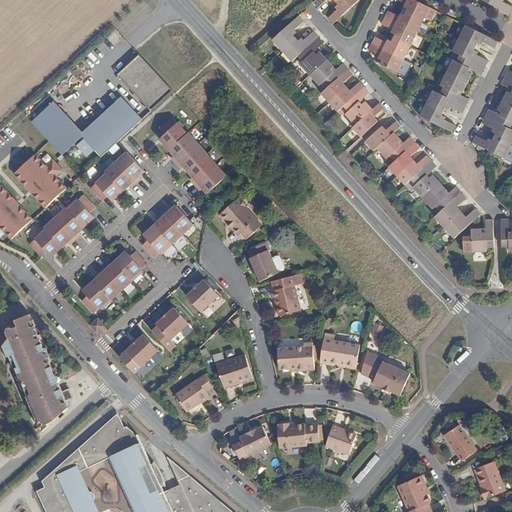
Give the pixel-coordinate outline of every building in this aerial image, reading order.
[(337,0),(336,1),(339,4),(336,7),(338,9),(330,17),(328,18),(332,22),(333,24),(358,0),(337,0)] [(423,20),(430,7),(414,0),(398,0),(406,4),(405,7),(408,9),(407,12),(423,20)] [(482,0),(511,14),(511,13),(511,6),(502,2),(503,0),(482,0)] [(385,18),(417,33),(423,20),(407,12),(405,15),(401,14),(400,16),(391,12),(389,11),(387,15),(385,18)] [(272,40),(282,51),(296,38),(293,35),(297,32),(295,30),(304,21),(302,20),(299,16),(272,40)] [(410,46),(417,33),(385,18),(383,21),(382,24),(384,25),(392,30),(392,33),(395,35),(394,38),(410,46)] [(498,41),(466,25),(459,38),(476,47),(478,43),(482,44),(483,42),(492,47),(495,48),(496,45),(498,41)] [(298,56),(309,46),(319,37),(317,35),(314,32),(304,41),(302,38),(299,41),(296,38),(282,51),(292,62),(298,56)] [(319,37),(309,46),(317,55),(320,51),(318,48),(324,43),(321,40),(319,37)] [(372,44),(404,59),(410,46),(394,38),(392,42),(388,40),(386,42),(378,38),(376,37),(374,40),(372,44)] [(460,55),(473,62),(485,68),(487,64),(488,61),(486,59),(477,54),(478,52),(474,50),(476,47),(459,38),(452,51),(460,55)] [(398,72),(404,59),(372,44),(370,47),(369,50),(371,51),(380,56),(379,59),(382,60),(381,64),(398,72)] [(317,55),(309,46),(298,56),(303,62),(301,64),(310,75),(327,59),(320,51),(317,55)] [(172,91),(139,54),(116,76),(150,111),(172,91)] [(468,71),(473,62),(460,55),(457,61),(453,60),(446,73),(467,83),(472,73),(468,71)] [(328,88),(339,78),(331,70),(334,67),(327,59),(310,75),(319,86),(323,84),(328,88)] [(406,78),(410,64),(403,62),(399,75),(406,78)] [(485,68),(473,62),(468,71),(472,73),(474,70),(479,73),(482,74),(483,71),(485,68)] [(331,70),(339,78),(348,69),(345,66),(343,64),(341,65),(336,70),(334,67),(331,70)] [(322,94),(330,103),(344,89),(342,87),(345,85),(343,83),(353,75),(352,74),(348,69),(339,78),(328,88),(322,94)] [(467,83),(446,73),(440,86),(444,88),(441,94),(453,100),(458,91),(462,92),(467,83)] [(509,88),(507,92),(511,93),(511,91),(511,81),(505,78),(504,80),(502,84),(504,86),(509,88)] [(344,89),(330,103),(338,112),(344,106),(355,96),(365,87),(362,85),(360,82),(350,90),(349,89),(346,91),(344,89)] [(365,87),(355,96),(362,104),(366,101),(363,99),(370,93),(368,91),(365,87)] [(464,110),(466,106),(453,100),(441,94),(433,90),(427,103),(443,111),(445,108),(449,110),(450,107),(460,112),(462,113),(464,110)] [(461,94),(462,92),(458,91),(453,100),(466,106),(467,103),(469,100),(467,98),(461,94)] [(511,91),(511,93),(507,92),(503,101),(511,105),(511,91)] [(362,104),(355,96),(344,106),(348,111),(346,114),(356,125),(373,109),(366,101),(362,104)] [(94,151),(136,112),(123,99),(82,136),(94,151)] [(502,112),(497,122),(510,128),(511,125),(511,105),(503,101),(498,110),(502,112)] [(361,137),(376,124),(374,121),(376,119),(375,117),(384,109),(381,105),(379,103),(373,109),(356,125),(353,128),(361,137)] [(456,126),(454,125),(444,120),(445,117),(442,115),(443,111),(427,103),(420,116),(452,134),(454,129),(456,126)] [(61,155),(82,136),(51,105),(30,125),(61,155)] [(486,116),(497,122),(502,112),(498,110),(497,113),(491,111),(489,110),(487,113),(486,116)] [(100,156),(142,119),(136,112),(94,151),(100,156)] [(496,134),(494,137),(511,145),(511,143),(511,129),(510,128),(497,122),(486,116),(484,120),(482,123),(485,124),(493,129),(492,132),(496,134)] [(227,176),(198,142),(180,122),(178,123),(174,118),(161,129),(165,135),(161,139),(174,155),(173,158),(182,169),(185,167),(193,177),(191,179),(194,182),(200,190),(203,189),(207,194),(227,176)] [(382,131),(380,128),(365,142),(374,151),(377,148),(394,132),(401,127),(399,125),(396,121),(386,130),(385,129),(382,131)] [(401,140),(394,132),(377,148),(387,158),(390,156),(395,162),(406,152),(398,143),(401,140)] [(474,140),(473,142),(504,158),(511,145),(494,137),(492,140),(489,139),(487,142),(478,137),(476,136),(474,140)] [(398,143),(406,152),(415,143),(413,140),(410,137),(403,143),(401,140),(398,143)] [(415,143),(406,152),(395,162),(389,167),(397,176),(414,161),(411,157),(420,148),(419,146),(415,143)] [(141,176),(146,171),(128,152),(96,181),(97,183),(92,187),(104,200),(109,196),(113,200),(130,186),(132,188),(142,178),(141,176)] [(67,187),(57,176),(63,170),(52,159),(46,165),(36,155),(14,175),(46,208),(67,187)] [(412,179),(423,169),(432,161),(429,158),(427,155),(418,164),(414,161),(397,176),(406,185),(412,179)] [(430,177),(433,175),(431,172),(437,166),(435,164),(432,161),(423,169),(430,177)] [(413,187),(423,198),(440,183),(433,175),(430,177),(423,169),(412,179),(417,185),(413,187)] [(436,206),(441,211),(452,201),(443,193),(447,190),(440,183),(423,198),(433,209),(436,206)] [(0,187),(0,228),(0,229),(10,239),(32,219),(1,186),(0,187)] [(443,193),(452,201),(462,193),(458,190),(456,187),(450,193),(447,190),(443,193)] [(441,211),(435,217),(444,227),(459,215),(455,211),(458,209),(457,207),(466,198),(465,197),(462,193),(452,201),(441,211)] [(32,242),(43,255),(48,251),(53,255),(68,241),(71,243),(81,233),(80,231),(95,216),(91,211),(96,207),(85,194),(79,199),(78,198),(36,236),(37,237),(32,242)] [(233,228),(240,236),(242,234),(247,239),(263,225),(246,207),(247,204),(244,200),(240,200),(238,199),(220,215),(227,222),(229,221),(235,227),(233,228)] [(194,224),(176,205),(172,208),(167,208),(158,218),(159,220),(144,234),(147,239),(143,243),(155,256),(159,253),(162,253),(194,224)] [(455,240),(482,216),(480,213),(476,209),(466,217),(464,215),(461,218),(459,215),(444,227),(455,240)] [(494,232),(494,219),(491,220),(486,220),(485,229),(482,229),(482,233),(494,232)] [(501,220),(501,232),(511,231),(511,227),(509,228),(508,219),(504,219),(501,220)] [(464,252),(487,251),(487,248),(494,247),(494,232),(482,233),(482,229),(472,229),(472,236),(463,237),(464,252)] [(511,231),(501,232),(502,247),(509,247),(509,251),(511,250),(511,231)] [(252,258),(251,258),(261,281),(279,273),(269,251),(270,250),(267,242),(248,251),(252,258)] [(145,266),(147,264),(136,251),(131,255),(127,251),(111,265),(108,263),(98,272),(100,275),(87,286),(84,289),(88,294),(83,299),(94,311),(100,307),(101,308),(105,305),(143,269),(142,268),(145,266)] [(279,305),(277,305),(280,316),(301,310),(295,286),(298,285),(295,276),(272,281),(275,290),(273,291),(275,300),(277,299),(279,305)] [(187,295),(201,311),(218,294),(204,279),(187,295)] [(174,307),(157,323),(171,339),(182,329),(189,323),(182,316),(174,307)] [(106,324),(99,317),(91,324),(98,331),(106,324)] [(45,347),(34,318),(18,323),(18,325),(14,327),(13,326),(12,326),(11,326),(10,326),(9,327),(9,328),(8,328),(8,329),(7,329),(7,330),(7,331),(10,337),(4,345),(9,356),(10,356),(16,369),(17,368),(28,394),(43,430),(50,425),(49,423),(54,420),(70,406),(68,399),(74,396),(71,387),(64,390),(60,381),(61,380),(61,379),(61,378),(61,377),(61,376),(60,375),(59,374),(58,374),(57,374),(51,361),(53,360),(47,346),(45,347)] [(374,324),(370,335),(380,339),(384,328),(374,324)] [(144,333),(120,355),(135,371),(158,349),(144,333)] [(339,362),(357,366),(360,345),(334,341),(335,338),(325,336),(321,363),(339,366),(339,362)] [(298,368),(297,371),(315,370),(313,343),(304,344),(304,347),(278,349),(279,370),(290,369),(298,368)] [(383,388),(391,392),(391,391),(401,395),(411,374),(384,362),(385,359),(368,352),(361,374),(375,380),(374,383),(383,388)] [(217,364),(225,388),(253,379),(245,355),(217,364)] [(206,375),(176,395),(187,412),(209,396),(206,392),(214,387),(206,375)] [(233,511),(170,459),(169,458),(182,486),(167,493),(139,432),(127,423),(118,413),(42,483),(44,488),(37,491),(47,511),(97,511),(79,471),(112,455),(138,511),(233,511)] [(290,426),(290,423),(279,424),(279,427),(278,427),(280,448),(307,446),(307,443),(320,442),(318,424),(305,425),(305,424),(296,425),(290,426)] [(446,435),(462,460),(478,450),(459,425),(446,435)] [(234,446),(240,459),(249,455),(272,445),(263,426),(257,429),(256,429),(246,433),(247,434),(240,438),(242,441),(234,446)] [(333,426),(326,446),(349,455),(357,435),(333,426)] [(484,491),(482,492),(484,498),(505,491),(495,462),(476,469),(483,487),(484,491)] [(424,486),(426,485),(422,475),(398,485),(409,511),(408,511),(433,511),(429,503),(431,502),(428,494),(424,486)]
